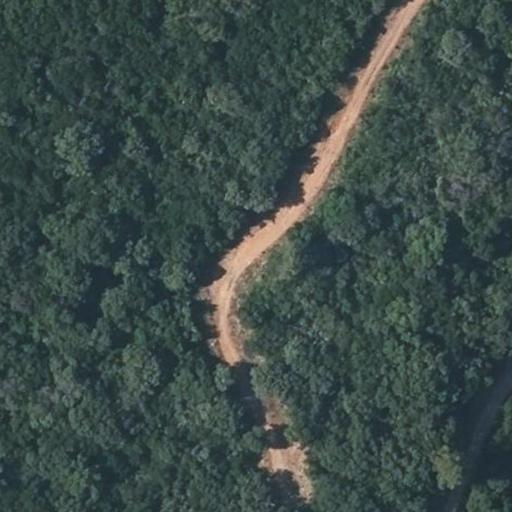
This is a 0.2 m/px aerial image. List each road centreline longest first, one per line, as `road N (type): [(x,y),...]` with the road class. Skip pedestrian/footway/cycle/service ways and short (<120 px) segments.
road 1 (track): [(412,0),(265,239),(223,274),(222,334),(296,511)]
road 2 (track): [(511,384),(466,453),(449,511)]
